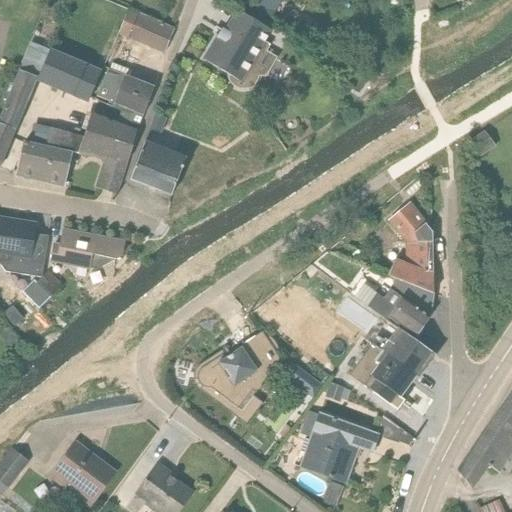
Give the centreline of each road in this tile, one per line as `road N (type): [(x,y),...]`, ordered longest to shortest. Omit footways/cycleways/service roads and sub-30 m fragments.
road 1 (residential): [(308,511),(173,414),(149,391),(140,368),(149,342),(217,288),(385,178)]
road 2 (residential): [(192,0),(109,217)]
road 3 (residential): [(447,184),(457,368),(474,401)]
road 4 (secondary): [(420,511),(474,401)]
